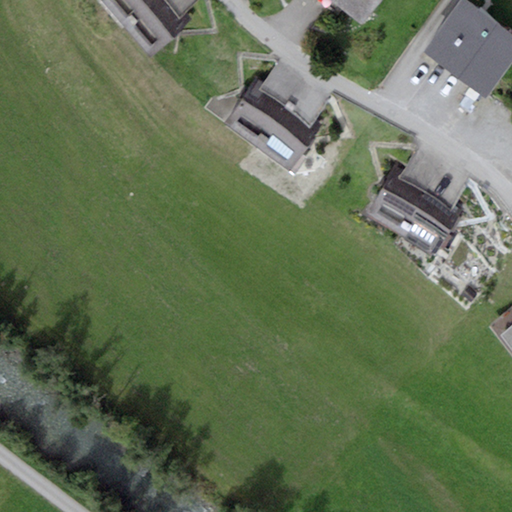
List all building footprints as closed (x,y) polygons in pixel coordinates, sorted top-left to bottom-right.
[(152,0),(98,0),(123,27),(152,0)] [(187,24),(165,0),(152,0),(123,27),(150,57),(187,24)] [(381,0),(331,0),(361,25),(381,0)] [(511,62),(511,33),(466,0),(461,0),(424,51),(486,97),(511,62)] [(285,109),(251,86),(224,125),(258,148),(285,109)] [(318,132),(285,109),(258,148),(291,170),(318,132)] [(424,195),(390,175),(367,215),(401,235),(424,195)] [(458,216),(424,195),(401,235),(435,255),(458,216)] [(511,324),(499,336),(511,351),(511,324)]
